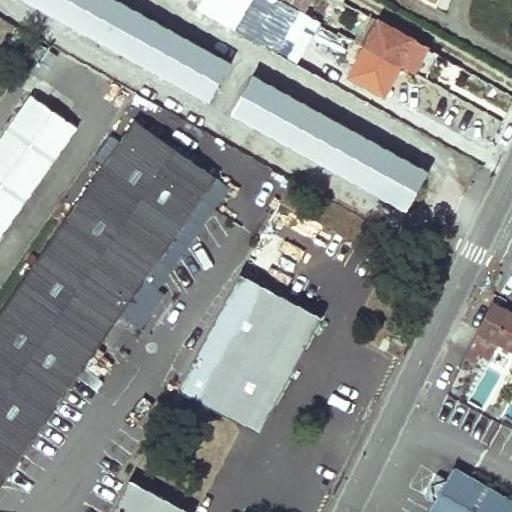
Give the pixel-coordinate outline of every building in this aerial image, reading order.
[(123,0),(33,0),(207,97),(229,59),(123,0)] [(342,33),(326,25),(329,21),(311,11),(290,0),(277,0),(269,15),(281,21),(280,24),(316,42),(319,38),(335,47),(342,33)] [(317,0),(290,0),(311,11),(317,0)] [(411,37),(379,20),(368,42),(400,60),(411,37)] [(350,76),(382,94),(389,80),(376,73),(386,57),(398,63),(400,60),(368,42),(350,76)] [(376,73),(389,80),(398,63),(386,57),(376,73)] [(251,70),(229,108),(407,208),(429,170),(251,70)] [(32,94),(0,138),(0,229),(75,124),(32,94)] [(218,177),(135,119),(0,313),(0,481),(4,484),(218,177)] [(374,408),(394,367),(258,291),(252,302),(260,307),(244,336),(235,333),(230,342),(288,372),(292,364),(374,408)] [(511,312),(492,301),(478,328),(511,346),(511,312)] [(511,346),(478,328),(468,347),(511,370),(511,346)] [(425,511),(511,511),(511,504),(451,469),(425,511)] [(192,511),(193,511),(130,480),(113,511),(192,511)]
